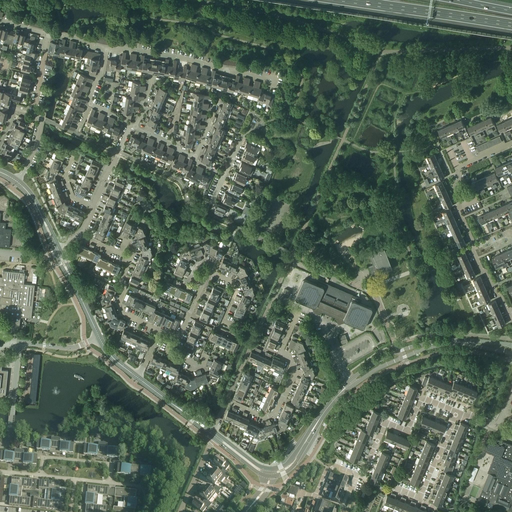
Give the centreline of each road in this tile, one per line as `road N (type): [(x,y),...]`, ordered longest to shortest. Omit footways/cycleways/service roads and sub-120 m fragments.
road 1 (residential): [(455,410),(420,396),(406,430),(385,422),(362,478),(334,466),(316,495),(305,494)]
road 2 (residential): [(212,434),(230,402),(263,417),(274,413),(294,371),(278,354),(298,311)]
road 3 (motorway): [(345,0),(511,25)]
road 4 (residential): [(458,169),(453,188),(470,247),(511,322)]
road 5 (tertiary): [(136,377),(105,349),(56,245)]
road 6 (residential): [(157,330),(123,313),(118,302),(130,258),(80,235)]
road 7 (tertiary): [(328,407),(369,368),(456,341)]
road 8 (residential): [(395,488),(421,498),(455,410)]
